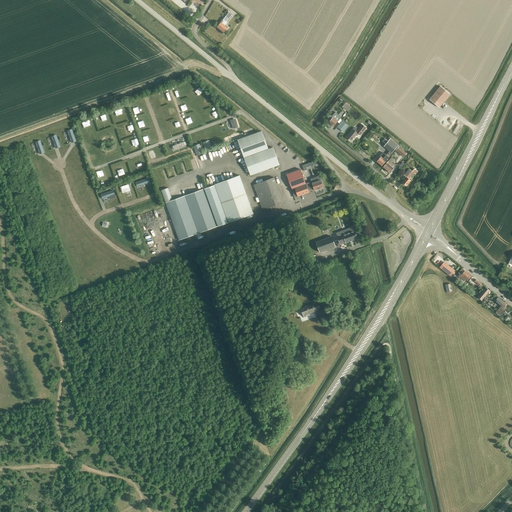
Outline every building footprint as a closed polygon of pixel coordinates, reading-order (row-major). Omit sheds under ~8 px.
[(226,22),(231,15),(229,13),(223,19),(222,20),(220,22),(221,22),(217,27),(223,33),(227,28),(224,25),(227,22),(226,22)] [(440,86),(429,100),(439,107),(450,94),(440,86)] [(348,112),(352,107),(346,102),(342,107),(348,112)] [(329,121),(329,122),(333,126),(341,116),(339,114),(338,114),(335,112),(332,116),(330,115),(326,119),(329,121)] [(236,115),(231,117),(234,126),(239,124),(236,115)] [(337,127),(340,130),(345,123),(342,121),(337,127)] [(346,137),(351,141),(357,133),(360,135),(366,128),(361,125),(357,130),(354,127),(346,137)] [(261,131),(238,139),(251,175),(278,165),(272,147),(268,149),(261,131)] [(380,157),(376,161),(382,166),(383,164),(384,166),(383,167),(384,167),(386,165),(384,164),(385,163),(384,163),(392,154),(391,153),(398,145),(390,139),(385,144),(389,147),(387,149),(389,151),(386,155),(382,152),(379,156),(380,157)] [(399,146),(396,150),(403,157),(406,153),(399,146)] [(385,163),(384,164),(386,165),(384,167),(390,173),(394,169),(392,167),(394,165),(391,163),(394,159),(391,157),(386,164),(385,163)] [(300,167),(288,171),(291,179),(302,175),(300,167)] [(406,177),(402,182),(406,186),(411,180),(409,179),(413,173),(415,174),(418,172),(414,169),(412,171),(409,169),(404,175),(406,177)] [(253,213),(240,175),(214,184),(214,185),(228,222),(253,213)] [(308,192),(308,190),(305,183),(302,176),(291,180),(294,187),(291,188),(294,197),(308,192)] [(274,177),(253,185),(262,209),(283,202),(274,177)] [(323,187),(319,179),(305,183),(308,190),(313,188),(314,190),(323,187)] [(214,185),(204,188),(218,226),(228,222),(214,185)] [(203,189),(172,200),(167,188),(161,190),(165,203),(179,240),(217,226),(203,189)] [(345,242),(345,243),(357,238),(354,230),(337,237),(339,244),(345,242)] [(319,252),(335,247),(331,236),(316,242),(319,252)] [(451,276),(455,271),(444,262),(440,267),(451,276)] [(460,274),(458,277),(463,281),(465,279),(467,281),(471,276),(462,268),(458,273),(460,274)] [(490,290),(486,287),(478,296),(482,300),(490,290)] [(507,304),(498,297),(495,301),(501,306),(496,312),(500,316),(507,307),(505,306),(507,304)] [(300,308),(303,316),(321,309),(318,302),(300,308)]
